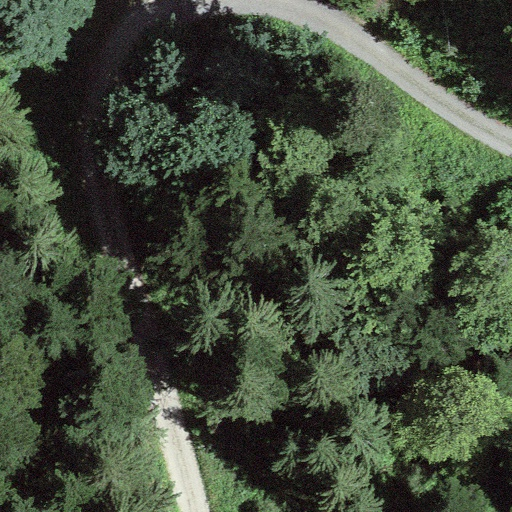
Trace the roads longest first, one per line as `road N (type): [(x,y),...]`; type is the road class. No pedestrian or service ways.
road 1 (track): [(183,0),(155,8),(113,41),(92,89),(94,145),(172,399),(196,511)]
road 2 (track): [(511,145),(458,117),(330,23),(276,0)]
